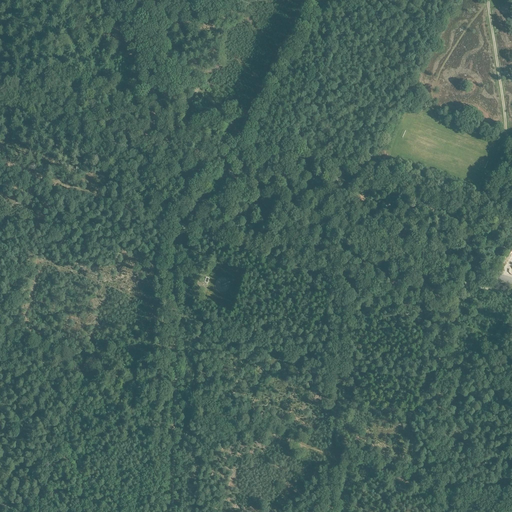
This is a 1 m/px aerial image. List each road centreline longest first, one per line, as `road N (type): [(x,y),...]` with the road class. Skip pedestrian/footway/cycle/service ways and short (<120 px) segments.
road 1 (track): [(0,335),(492,511)]
road 2 (tertiary): [(511,281),(227,182)]
road 3 (unknown): [(181,231),(174,241),(166,511)]
road 4 (track): [(181,231),(172,511)]
road 5 (track): [(305,0),(213,184),(182,228)]
road 6 (tertiary): [(227,182),(0,103)]
road 7 (track): [(329,511),(342,284)]
road 8 (unclassified): [(227,182),(320,0)]
road 9 (track): [(511,184),(488,0)]
road 10 (track): [(304,1),(132,3)]
